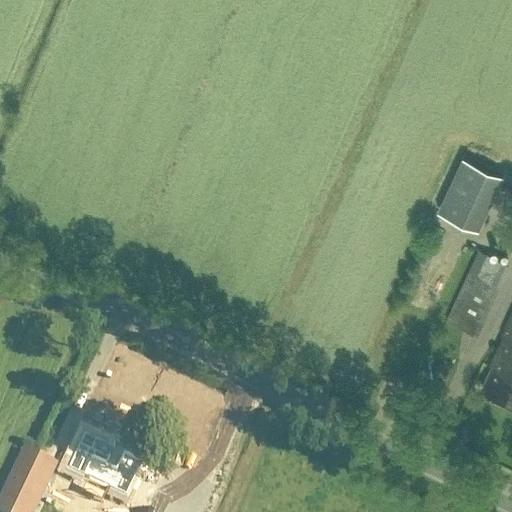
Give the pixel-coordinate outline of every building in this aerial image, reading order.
[(503,169),(462,151),(437,208),(478,226),(503,169)] [(478,244),(446,319),(475,332),(508,256),(478,244)] [(414,276),(409,300),(421,302),(422,296),(436,299),(440,281),(414,276)] [(503,397),(511,377),(511,309),(501,332),(503,334),(489,363),(492,364),(481,387),(503,397)] [(511,377),(503,397),(511,401),(511,377)] [(32,439),(51,446),(59,424),(39,418),(32,439)] [(65,474),(123,500),(140,464),(123,456),(125,453),(112,448),(111,450),(82,437),(65,474)] [(37,460),(21,453),(0,498),(0,511),(32,511),(45,484),(29,476),(37,460)]
